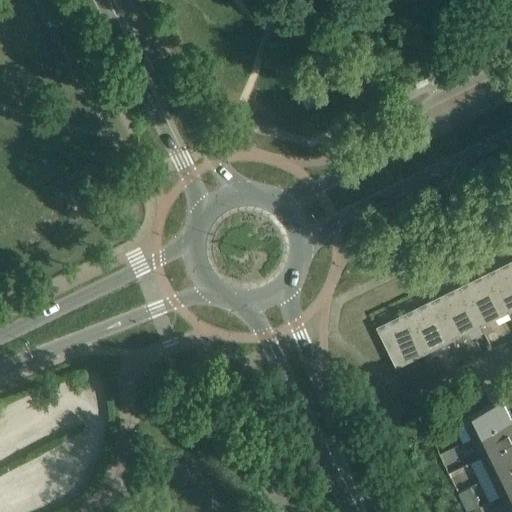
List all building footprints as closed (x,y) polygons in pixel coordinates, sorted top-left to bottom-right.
[(302,99),(305,108),(327,99),(324,90),(302,99)] [(489,272),(508,312),(509,312),(507,308),(511,305),(511,260),(509,262),(511,267),(491,276),(489,272)] [(508,312),(489,272),(481,276),(483,280),(463,290),(479,322),(490,316),(493,320),(508,312)] [(456,294),(436,303),(451,335),(463,330),(465,334),(481,326),(479,322),(463,290),(461,285),(453,289),(456,294)] [(408,317),(424,349),(435,343),(437,347),(453,339),(451,335),(436,303),(436,304),(434,299),(426,303),(428,307),(408,317)] [(424,349),(408,317),(406,313),(398,316),(400,321),(380,331),(378,326),(377,327),(397,367),(398,366),(396,362),(408,357),(410,361),(426,353),(424,349)] [(486,336),(491,347),(500,343),(495,331),(486,336)] [(475,358),(469,345),(458,350),(465,363),(475,358)] [(431,363),(435,372),(444,368),(439,359),(431,363)] [(473,438),(511,418),(511,415),(503,398),(464,418),(473,438)] [(511,418),(473,438),(483,457),(511,442),(511,418)] [(511,442),(483,457),(492,477),(511,466),(511,442)] [(511,466),(492,477),(502,496),(511,491),(511,466)] [(511,511),(511,491),(502,496),(509,511),(511,511)] [(468,511),(480,506),(475,496),(463,502),(467,511),(468,511)]
